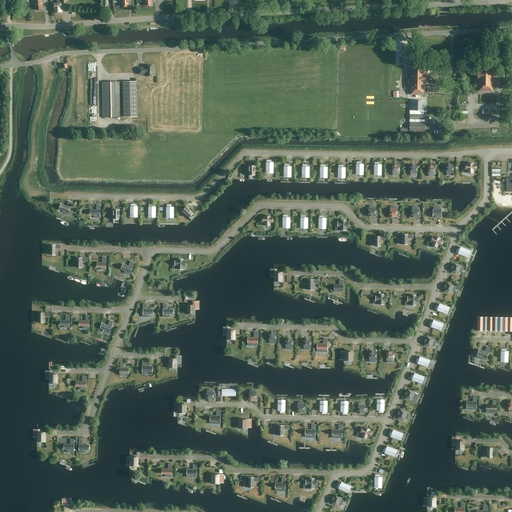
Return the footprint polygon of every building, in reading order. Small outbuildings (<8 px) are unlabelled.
[(36,10),(43,9),(41,0),(32,0),(33,3),(35,3),(36,10)] [(61,0),(57,1),(57,3),(53,3),(53,8),(54,8),(55,13),(61,12),(61,9),(62,9),(61,3),(67,2),(66,0),(61,0)] [(138,68),(138,74),(146,74),(146,76),(154,76),(154,65),(146,65),(146,67),(138,68)] [(478,91),(479,91),(492,91),(492,81),(494,81),(494,71),(492,71),(492,66),(478,66),(478,69),(477,69),(477,81),(478,81),(478,91)] [(410,95),(424,95),(424,85),(425,85),(425,73),(424,73),(424,70),(410,69),(410,75),(409,75),(409,83),(410,83),(410,95)] [(136,81),(123,82),(123,117),(137,116),(136,81)] [(119,117),(119,82),(102,82),(102,118),(119,117)] [(424,101),(410,101),(409,120),(410,121),(410,123),(409,123),(409,133),(424,133),(425,123),(424,123),(424,120),(425,120),(425,115),(424,115),(424,101)] [(463,165),(463,167),(465,167),(465,170),(468,170),(468,173),(472,173),(472,170),(476,170),(476,165),(473,165),(473,163),(468,163),(468,165),(465,165),(463,165)] [(61,206),(60,210),(63,211),(62,213),(68,215),(69,212),(72,204),(72,202),(68,201),(68,202),(66,207),(61,206)] [(100,205),(96,205),(96,210),(95,210),(93,210),(90,210),(90,215),(92,215),(94,215),(94,218),(97,218),(100,218),(100,205)] [(366,206),(366,216),(378,216),(378,207),(366,206)] [(182,211),(192,221),(196,216),(186,207),(182,211)] [(436,218),(441,218),(441,209),(441,207),(435,207),(433,207),(433,209),(433,211),(431,211),(431,214),(432,214),(432,218),(436,218)] [(398,210),(389,210),(389,219),(398,219),(398,210)] [(261,217),(260,217),(260,218),(259,225),(264,225),(264,226),(270,226),(270,223),(273,223),(273,217),(270,217),(270,216),(267,216),(264,216),(264,217),(261,216),(261,217)] [(336,222),(336,225),(338,225),(338,227),(341,227),(341,230),(345,230),(345,227),(349,227),(349,222),(346,222),(346,220),(341,220),(341,222),(338,222),(336,222)] [(373,242),(376,242),(376,246),(380,246),(380,240),(386,240),(386,237),(373,236),(373,242)] [(413,236),(399,236),(399,241),(403,241),(403,246),(408,246),(408,240),(413,240),(413,236)] [(430,236),(429,239),(431,239),(430,242),(433,243),(432,246),(436,247),(437,244),(441,245),(442,241),(439,240),(440,238),(435,237),(435,238),(432,237),(430,236)] [(48,251),(51,251),(51,255),(55,255),(55,249),(61,249),(61,245),(48,245),(48,251)] [(457,249),(455,253),(458,254),(468,258),(469,254),(471,250),(460,247),(460,248),(459,249),(457,248),(457,249)] [(97,267),(101,267),(101,270),(106,270),(106,258),(102,257),(102,263),(97,263),(97,267)] [(74,264),(77,264),(77,268),(82,268),(82,262),(87,262),(87,258),(74,258),(74,264)] [(175,261),(173,261),(173,264),(175,264),(175,266),(178,266),(178,269),(182,269),(183,266),(186,266),(186,261),(183,261),(183,260),(178,260),(178,261),(175,261)] [(130,261),(128,266),(122,264),(121,269),(125,270),(124,273),(129,275),(134,262),(130,261)] [(453,262),(450,271),(459,274),(462,266),(453,262)] [(333,290),(338,290),(338,292),(343,292),(343,280),(339,280),(339,285),(334,285),(333,290)] [(319,281),(305,281),(305,285),(309,285),(309,290),(313,290),(313,285),(319,285),(319,281)] [(446,283),(442,292),(449,295),(454,286),(446,283)] [(376,296),(374,296),(374,299),(375,299),(375,301),(378,301),(378,304),(383,304),(383,301),(387,301),(387,296),(384,296),(384,295),(378,295),(378,296),(376,296)] [(407,297),(406,297),(405,299),(407,299),(407,302),(410,302),(410,305),(415,305),(415,302),(418,302),(419,297),(415,297),(415,295),(411,295),(411,296),(407,296),(407,297)] [(153,314),(153,309),(147,309),(147,304),(143,304),(143,317),(149,317),(149,314),(153,314)] [(169,317),(169,314),(173,314),(173,310),(167,309),(167,304),(163,304),(163,317),(169,317)] [(439,304),(437,312),(448,315),(450,308),(439,304)] [(36,319),(39,319),(39,323),(44,323),(44,317),(49,317),(49,313),(36,313),(36,319)] [(60,325),(64,325),(64,327),(69,327),(69,315),(66,315),(65,321),(60,321),(60,325)] [(79,321),(79,326),(83,326),(83,329),(89,329),(89,316),(86,316),(85,321),(79,321)] [(110,320),(108,325),(102,323),(100,328),(104,329),(103,332),(109,334),(113,322),(110,320)] [(431,320),(428,328),(440,332),(443,324),(431,320)] [(248,338),(247,342),(248,342),(252,342),(252,345),(257,346),(258,332),(254,332),(254,338),(248,338)] [(426,338),(424,345),(432,348),(435,341),(426,338)] [(317,344),(317,348),(321,349),(321,352),(327,352),(327,339),(323,339),(323,344),(317,344)] [(487,347),(485,352),(479,350),(477,354),(481,355),(480,358),(486,360),(490,348),(487,347)] [(421,359),(419,365),(428,368),(430,363),(421,359)] [(142,361),(142,374),(148,374),(148,371),(152,371),(152,366),(146,366),(146,361),(142,361)] [(120,375),(124,376),(124,373),(129,373),(129,369),(123,369),(124,363),(120,363),(120,375)] [(414,377),(413,381),(415,382),(414,382),(421,384),(424,385),(426,379),(423,378),(417,376),(416,378),(414,377)] [(76,386),(80,386),(80,390),(86,390),(86,377),(82,377),(82,382),(76,382),(76,386)] [(412,399),(414,393),(407,390),(407,392),(406,391),(405,394),(406,395),(405,396),(406,397),(405,399),(409,400),(409,398),(412,399)] [(470,407),(470,410),(476,410),(476,397),(473,397),(473,402),(466,402),(466,407),(470,407)] [(490,410),(490,413),(496,413),(496,400),(492,400),(492,405),(486,405),(486,410),(490,410)] [(404,419),(406,413),(400,410),(399,412),(398,412),(397,415),(398,415),(397,417),(398,417),(397,419),(401,420),(402,418),(404,419)] [(210,416),(210,420),(214,420),(214,424),(220,424),(220,411),(216,411),(216,416),(210,416)] [(305,430),(305,434),(309,434),(309,437),(315,438),(315,424),(311,424),(311,430),(305,430)] [(276,425),(276,431),(279,431),(279,435),(283,435),(283,429),(289,429),(289,426),(276,425)] [(332,430),(332,435),(336,435),(336,438),(342,438),(342,425),(338,425),(338,430),(332,430)] [(361,429),(359,428),(359,430),(360,431),(360,433),(362,434),(362,437),(366,438),(367,435),(370,436),(372,432),(369,431),(369,430),(365,428),(364,429),(361,428),(361,429)] [(390,431),(389,435),(391,436),(397,439),(397,438),(400,439),(402,434),(399,433),(399,432),(393,430),(392,432),(390,431)] [(64,449),(68,449),(68,452),(74,452),(74,439),(70,439),(70,445),(64,444),(64,449)] [(85,450),(89,450),(89,445),(83,445),(83,439),(79,439),(79,452),(85,453),(85,450)] [(384,448),(383,452),(385,452),(385,453),(391,455),(394,456),(396,450),(393,449),(387,446),(386,449),(384,448)] [(498,448),(485,447),(484,453),(488,454),(488,458),(492,458),(492,451),(498,452),(498,448)] [(166,474),(166,477),(172,477),(172,464),(168,464),(168,469),(162,469),(162,474),(166,474)] [(191,474),(191,477),(197,477),(197,464),(193,464),(193,469),(187,469),(187,474),(191,474)] [(306,480),(304,480),(304,483),(306,483),(306,485),(309,485),(309,488),(313,488),(313,485),(317,485),(317,480),(314,480),(314,479),(309,479),(309,480),(306,480)] [(256,482),(243,482),(244,490),(257,491),(256,482)] [(339,483),(337,487),(339,488),(345,491),(347,492),(350,487),(347,485),(342,482),(341,484),(339,483)] [(338,505),(341,499),(335,495),(334,497),(333,497),(332,500),(331,502),(332,502),(331,504),(335,505),(336,504),(338,505)] [(464,511),(465,503),(461,503),(461,508),(454,508),(454,511),(464,511)]
